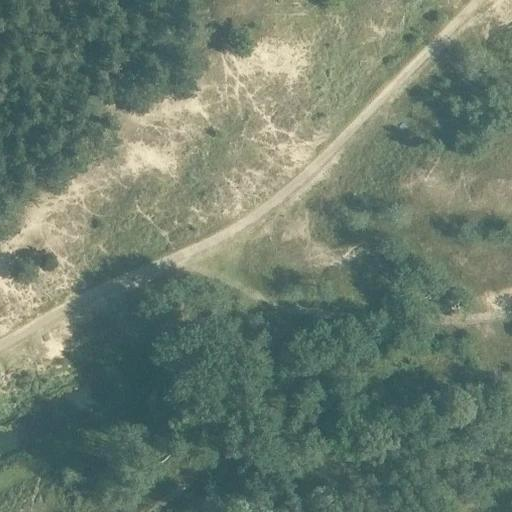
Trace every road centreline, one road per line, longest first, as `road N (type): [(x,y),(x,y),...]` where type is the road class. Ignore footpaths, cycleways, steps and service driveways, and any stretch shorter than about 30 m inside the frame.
road 1 (track): [(194,250),(267,207),(478,0)]
road 2 (track): [(0,343),(194,250)]
